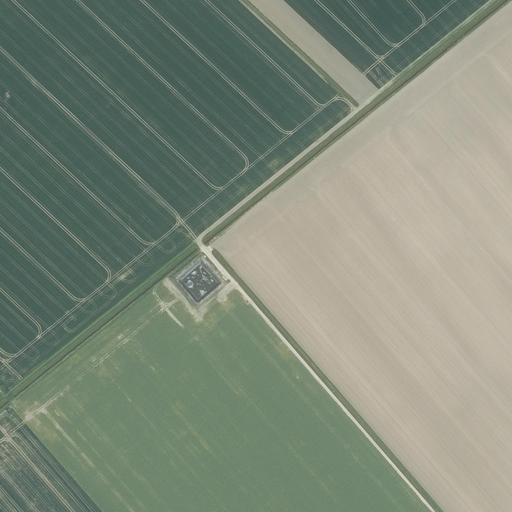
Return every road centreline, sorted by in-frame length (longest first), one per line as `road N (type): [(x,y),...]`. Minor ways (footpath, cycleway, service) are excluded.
road 1 (track): [(493,0),(196,239)]
road 2 (track): [(196,239),(431,511)]
